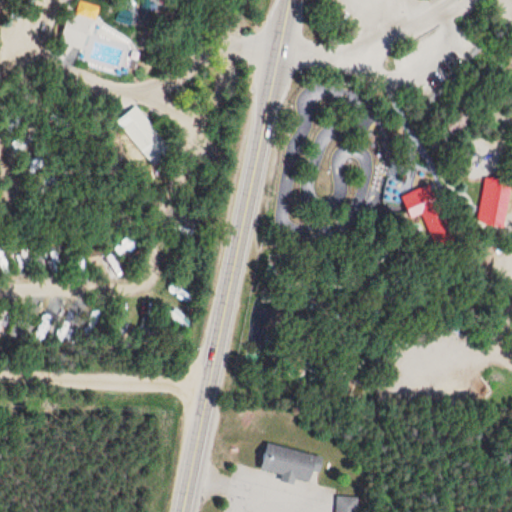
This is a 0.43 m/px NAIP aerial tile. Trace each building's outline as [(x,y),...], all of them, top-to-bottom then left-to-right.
[(70,0),(54,39),(77,49),(95,7),(78,0),(70,0)] [(167,144),(133,105),(114,120),(148,160),(167,144)] [(477,223),(501,225),(505,181),(481,179),(477,223)] [(132,246),(124,240),(116,250),(124,256),(132,246)] [(163,289),(173,296),(180,286),(169,279),(163,289)] [(314,481),(319,456),(257,443),(252,469),(314,481)] [(354,511),(354,496),(331,496),(330,511),(354,511)]
